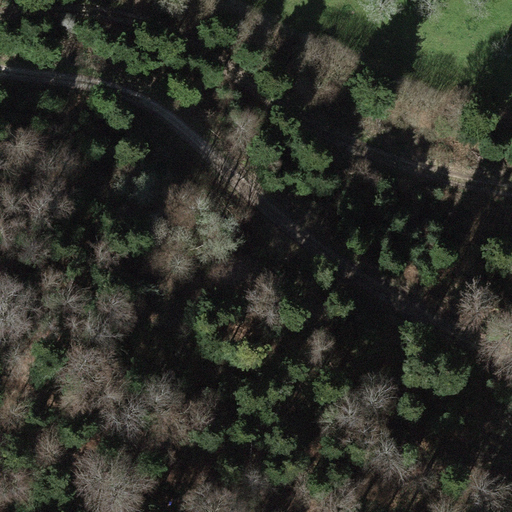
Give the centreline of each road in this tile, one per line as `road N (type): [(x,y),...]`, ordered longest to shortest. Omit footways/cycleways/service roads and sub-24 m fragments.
road 1 (track): [(0,71),(152,97),(330,254),(511,365)]
road 2 (track): [(0,9),(63,1),(139,21),(288,117),(372,156),(511,195)]
